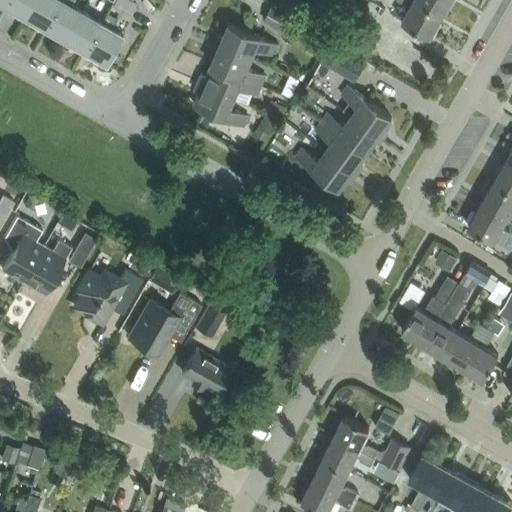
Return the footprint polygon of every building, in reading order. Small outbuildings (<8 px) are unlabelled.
[(6,0),(4,4),(24,15),(33,0),(6,0)] [(33,0),(24,15),(44,27),(59,0),(33,0)] [(59,0),(44,27),(64,38),(81,9),(72,4),(74,0),(59,0)] [(136,2),(132,0),(114,0),(113,4),(130,14),(136,2)] [(370,9),(354,0),(346,0),(340,10),(361,23),(370,9)] [(399,0),(409,6),(401,19),(430,36),(443,13),(420,0),(399,0)] [(420,0),(443,13),(450,0),(420,0)] [(263,19),(284,31),(293,17),(271,5),(263,19)] [(64,38),(85,50),(101,21),(81,9),(64,38)] [(111,27),(117,18),(107,12),(101,21),(85,50),(105,62),(122,33),(111,27)] [(217,33),(214,41),(251,56),(255,45),(274,53),(278,43),(228,22),(223,35),(217,33)] [(308,26),(301,37),(322,49),(328,38),(308,26)] [(354,81),(365,61),(330,40),(319,60),(354,81)] [(216,51),(211,63),(261,84),(265,74),(247,67),(251,56),(214,41),(211,49),(216,51)] [(206,75),(200,73),(197,81),(234,97),(238,86),(257,93),(261,84),(211,63),(206,75)] [(230,108),(234,97),(197,81),(194,89),(199,91),(194,104),(244,125),(248,115),(230,108)] [(350,115),(350,114),(383,138),(388,131),(383,128),(392,117),(348,84),(341,93),(350,99),(342,109),(350,115)] [(271,99),(266,112),(280,118),(281,118),(283,112),(286,106),(271,99)] [(328,112),(322,120),(365,152),(373,142),(378,145),(383,138),(350,114),(350,115),(344,123),(328,112)] [(265,113),(259,123),(270,130),(276,120),(265,113)] [(316,128),(332,140),(325,149),(357,173),(362,166),(358,163),(365,152),(322,120),(316,128)] [(352,180),(357,173),(325,149),(318,158),(302,147),(295,155),(339,188),(347,177),(352,180)] [(511,190),(511,161),(506,158),(494,180),(511,190)] [(511,212),(510,211),(511,208),(511,190),(494,180),(481,202),(511,219),(511,212)] [(34,207),(39,198),(30,192),(24,201),(34,207)] [(0,199),(0,224),(14,200),(3,194),(0,199)] [(511,231),(511,219),(481,202),(468,224),(494,239),(502,226),(511,231)] [(22,280),(23,280),(43,245),(35,241),(42,228),(17,213),(4,236),(16,243),(2,268),(12,273),(13,271),(24,277),(22,280)] [(96,237),(85,231),(69,258),(80,265),(96,237)] [(51,250),(43,245),(23,280),(24,280),(25,278),(36,284),(34,286),(44,292),(72,245),(58,237),(51,250)] [(442,247),(434,260),(450,269),(458,256),(442,247)] [(135,252),(128,264),(145,274),(152,262),(135,252)] [(483,284),(490,272),(471,261),(464,272),(483,284)] [(179,279),(157,266),(149,279),(171,293),(179,279)] [(79,288),(83,291),(75,305),(101,320),(115,297),(128,303),(143,277),(125,268),(120,277),(105,269),(101,276),(89,269),(79,288)] [(422,342),(458,282),(447,275),(435,296),(433,294),(424,309),(416,305),(401,330),(422,342)] [(489,275),(484,284),(493,289),(498,281),(489,275)] [(422,342),(442,354),(457,329),(448,324),(469,288),(458,282),(422,342)] [(150,297),(128,335),(158,353),(176,321),(187,327),(201,303),(180,291),(169,309),(150,297)] [(511,291),(498,313),(511,321),(511,291)] [(195,326),(213,336),(228,307),(211,298),(195,326)] [(462,366),(486,326),(479,322),(472,333),(474,334),(471,338),(457,329),(442,354),(462,366)] [(494,331),(486,326),(462,366),(483,379),(498,354),(485,346),(494,331)] [(230,366),(196,346),(182,370),(193,377),(191,381),(203,388),(205,384),(216,390),(230,366)] [(241,354),(236,363),(243,367),(248,358),(241,354)] [(396,431),(406,408),(392,401),(381,424),(396,431)] [(369,427),(343,414),(332,436),(374,456),(378,448),(367,443),(366,444),(361,442),(369,427)] [(332,436),(322,457),(348,470),(355,455),(359,457),(358,459),(370,464),(374,456),(332,436)] [(398,468),(409,446),(391,437),(387,448),(381,450),(377,457),(398,468)] [(19,447),(7,442),(1,458),(14,462),(19,447)] [(38,467),(45,447),(33,443),(27,463),(38,467)] [(411,505),(420,510),(431,490),(445,464),(422,452),(408,478),(424,487),(422,491),(419,490),(411,505)] [(67,454),(59,474),(74,480),(82,460),(67,454)] [(322,457),(312,478),(337,491),(353,499),(357,490),(346,485),(345,487),(340,485),(348,470),(322,457)] [(467,477),(466,476),(445,464),(431,490),(420,510),(423,511),(430,511),(438,500),(435,498),(437,494),(453,502),(467,477)] [(394,481),(399,470),(388,465),(383,475),(394,481)] [(477,511),(490,489),(467,477),(453,502),(469,511),(468,511),(477,511)] [(353,499),(337,491),(312,478),(301,499),(326,511),(334,497),(338,499),(337,501),(349,507),(353,499)] [(505,511),(511,501),(490,489),(477,511),(505,511)] [(30,493),(28,499),(23,511),(35,511),(41,497),(30,493)] [(13,511),(11,511),(0,508),(0,511),(23,511),(28,499),(19,496),(13,511)] [(181,511),(185,502),(165,496),(160,510),(159,511),(181,511)] [(95,503),(91,511),(107,511),(109,508),(95,503)]
